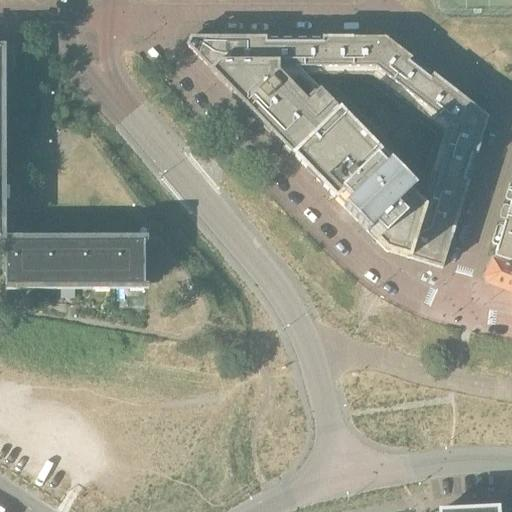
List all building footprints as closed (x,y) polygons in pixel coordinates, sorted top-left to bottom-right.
[(441,269),(487,118),(384,39),(189,39),(186,46),(241,104),(365,232),(385,252),(399,257),(441,269)] [(207,152),(208,152),(224,171),(225,172),(229,169),(231,170),(235,167),(233,165),(235,164),(216,144),(207,152)] [(504,205),(501,206),(499,216),(500,219),(505,220),(493,259),(511,266),(511,195),(509,206),(504,205)] [(144,242),(4,242),(4,285),(144,285),(144,242)] [(511,266),(493,259),(484,279),(487,284),(511,293),(511,266)]
